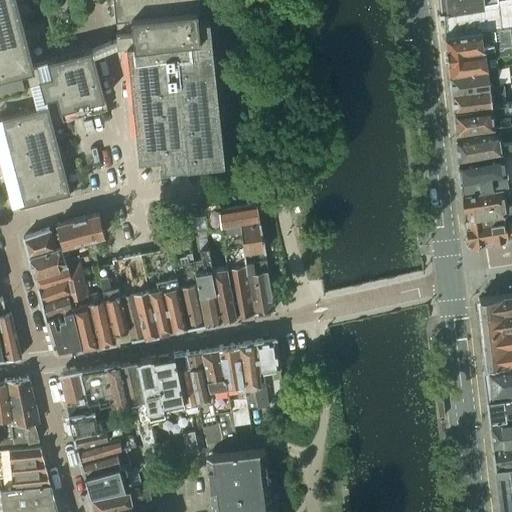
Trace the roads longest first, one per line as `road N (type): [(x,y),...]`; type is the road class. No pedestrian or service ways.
road 1 (secondary): [(448,279),(417,0)]
road 2 (residential): [(41,361),(311,313)]
road 3 (secondary): [(474,511),(448,279)]
road 4 (residential): [(133,195),(111,41)]
road 5 (residential): [(78,511),(41,361)]
road 6 (unclassified): [(311,313),(448,279)]
road 7 (residential): [(41,361),(4,230)]
road 8 (residential): [(4,230),(133,195)]
